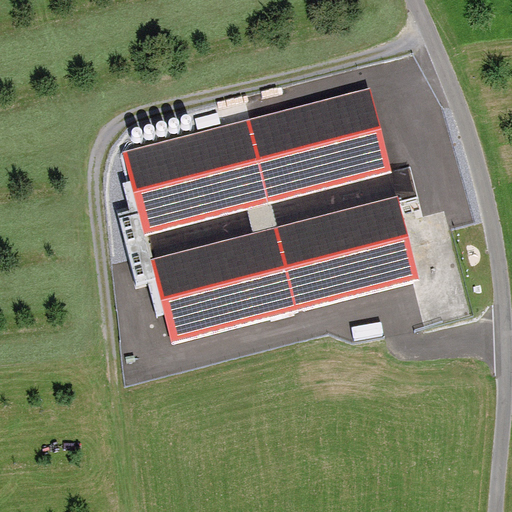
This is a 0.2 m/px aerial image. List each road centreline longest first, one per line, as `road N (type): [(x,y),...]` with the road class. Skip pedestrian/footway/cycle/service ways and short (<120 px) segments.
road 1 (track): [(114,354),(96,177),(119,125),(387,55),(408,43),(422,13)]
road 2 (residential): [(416,0),(496,211),(506,301),(497,511)]
